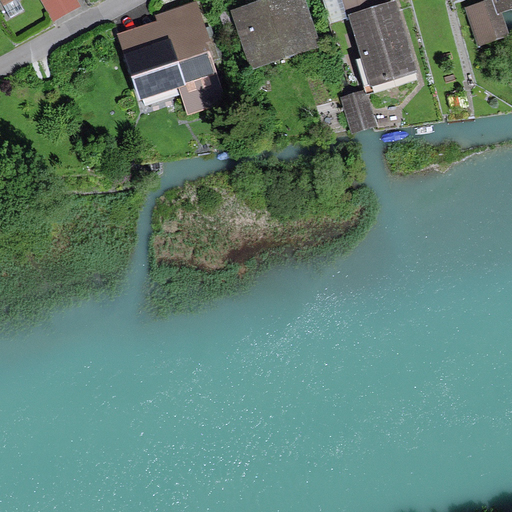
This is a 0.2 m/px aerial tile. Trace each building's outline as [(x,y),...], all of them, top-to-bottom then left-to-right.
[(73,0),(43,0),(52,17),(76,4),(73,0)] [(340,0),(345,15),(374,6),(372,0),(340,0)] [(474,0),(445,0),(448,8),(475,1),(474,0)] [(500,36),(492,12),(510,7),(507,0),(493,0),(495,3),(469,12),(479,43),(500,36)] [(244,19),(257,59),(307,43),(294,2),(244,19)] [(174,45),(128,60),(141,98),(180,85),(188,112),(221,101),(218,90),(220,89),(218,82),(215,83),(202,43),(207,41),(195,6),(165,16),(174,45)] [(374,85),(413,73),(394,11),(353,23),(364,59),(367,58),(374,85)] [(374,126),(364,93),(342,99),(352,133),(374,126)]
